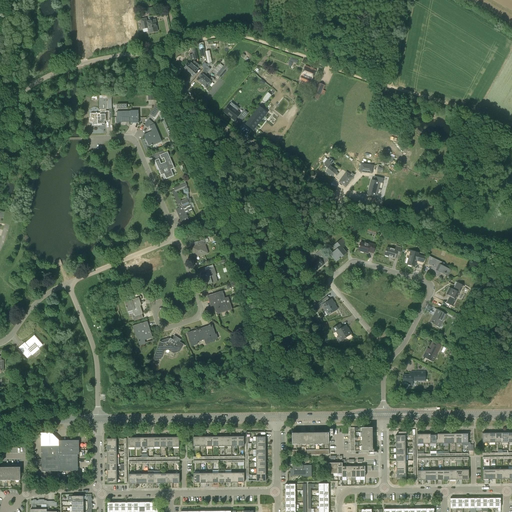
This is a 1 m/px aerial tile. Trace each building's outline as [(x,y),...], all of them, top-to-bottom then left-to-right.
[(148,28),(149,33),(158,31),(155,19),(147,21),(146,19),(140,20),(142,29),(148,28)] [(184,68),(189,72),(197,63),(194,61),(191,64),(189,65),(188,64),(184,68)] [(199,66),(197,63),(189,72),(194,76),(197,72),(196,71),(197,69),(199,66)] [(197,80),(202,84),(207,78),(204,76),(210,69),(207,66),(203,71),(199,77),(197,80)] [(316,70),(306,66),(300,80),(310,84),(316,70)] [(220,78),(227,71),(223,67),(216,75),(220,78)] [(209,80),(207,78),(202,84),(207,88),(209,85),(210,86),(214,80),(212,78),(209,80)] [(315,102),(317,99),(318,99),(324,85),(318,83),(312,97),(313,97),(312,100),(315,102)] [(268,93),(262,101),(266,104),(272,96),(268,93)] [(157,104),(156,103),(149,114),(155,118),(160,109),(157,104)] [(232,108),(229,105),(224,111),(235,120),(240,114),(237,111),(239,109),(237,107),(236,106),(234,105),(232,108)] [(250,122),(249,121),(246,125),(253,131),(262,120),(260,119),(266,112),(261,107),(252,118),(253,119),(250,122)] [(130,121),(130,124),(139,123),(138,110),(130,111),(117,112),(117,122),(126,121),(126,120),(129,120),(129,121),(130,121)] [(92,123),(92,126),(97,126),(102,125),(102,124),(104,124),(104,121),(105,121),(105,118),(109,118),(109,111),(104,112),(104,114),(99,115),(99,113),(90,114),(90,118),(89,118),(89,123),(92,123)] [(149,134),(149,133),(144,135),(149,147),(152,145),(157,143),(158,143),(157,140),(160,138),(154,124),(149,120),(144,125),(147,128),(149,127),(152,133),(149,134)] [(161,164),(159,159),(154,161),(161,176),(162,176),(161,175),(165,174),(167,179),(172,177),(169,170),(174,168),(167,152),(164,153),(163,151),(158,152),(161,159),(164,158),(166,163),(161,164)] [(326,172),(327,172),(332,177),(334,174),(336,176),(338,173),(336,172),(336,171),(339,168),(336,165),(333,169),(330,166),(334,162),(330,159),(329,161),(328,160),(325,164),(326,165),(325,166),(328,168),(326,172)] [(373,166),(361,164),(360,172),(372,173),(373,166)] [(346,173),(342,179),(339,182),(345,187),(353,177),(349,175),(346,173)] [(368,195),(376,197),(379,183),(382,183),(383,180),(376,178),(375,181),(372,181),(368,195)] [(179,208),(175,210),(180,220),(181,220),(183,225),(190,223),(186,214),(192,211),(189,204),(192,202),(192,203),(194,202),(192,198),(190,198),(190,199),(189,199),(188,194),(189,194),(188,188),(187,189),(187,188),(185,189),(184,187),(187,186),(186,183),(173,189),(174,189),(174,190),(172,191),(179,208)] [(198,245),(192,247),(195,257),(207,253),(205,245),(207,244),(205,239),(197,242),(198,245)] [(340,259),(340,258),(346,253),(342,248),(346,244),(342,239),(335,245),(338,249),(331,255),(336,261),(339,259),(339,260),(340,259)] [(364,244),(360,243),(358,251),(367,253),(368,252),(373,253),(375,245),(364,242),(364,244)] [(395,250),(386,248),(384,255),(391,257),(391,258),(395,259),(396,254),(399,255),(401,248),(396,246),(395,250)] [(321,261),(326,258),(320,251),(317,253),(319,255),(308,265),(314,271),(317,269),(318,270),(324,265),(321,261)] [(415,262),(416,261),(423,263),(424,257),(418,255),(418,253),(411,251),(409,259),(408,259),(407,265),(415,267),(416,263),(415,262)] [(444,263),(429,256),(427,265),(428,265),(428,264),(432,266),(429,273),(438,277),(440,272),(448,275),(450,270),(443,266),(444,263)] [(205,271),(206,274),(201,275),(202,280),(206,279),(208,285),(217,281),(215,274),(216,274),(214,268),(205,271)] [(457,283),(453,290),(450,288),(446,294),(450,297),(447,303),(452,306),(463,285),(456,282),(457,283)] [(222,291),(208,296),(209,301),(210,301),(211,304),(210,305),(211,307),(214,306),(216,314),(222,312),(232,309),(228,297),(224,299),(224,298),(221,300),(220,297),(224,296),(222,291)] [(139,304),(141,303),(139,297),(132,300),(124,302),(128,312),(132,311),(134,317),(133,317),(134,321),(143,318),(142,314),(143,314),(139,304)] [(328,310),(330,314),(337,310),(331,299),(324,303),(322,300),(316,305),(318,309),(323,306),(326,311),(328,310)] [(430,322),(439,327),(446,314),(437,309),(430,322)] [(144,340),(152,337),(147,322),(142,324),(141,323),(132,326),(136,338),(137,338),(140,345),(145,343),(144,340)] [(212,325),(211,326),(210,325),(208,325),(208,326),(203,328),(204,330),(201,331),(201,330),(200,330),(199,330),(194,332),(193,332),(193,333),(192,334),(191,332),(187,333),(191,346),(197,344),(196,340),(204,338),(206,343),(215,341),(214,339),(217,338),(216,334),(215,335),(212,325)] [(346,326),(340,329),(338,325),(332,329),(335,333),(336,332),(339,337),(341,336),(343,339),(351,334),(349,330),(349,331),(346,326)] [(24,345),(23,344),(18,348),(23,353),(22,354),(23,355),(24,354),(27,358),(31,354),(32,356),(39,350),(38,348),(42,345),(39,341),(38,342),(33,337),(25,344),(24,345)] [(176,344),(172,341),(172,340),(170,338),(169,341),(166,339),(164,340),(163,342),(159,341),(153,359),(156,360),(157,357),(161,358),(164,350),(165,350),(168,349),(174,353),(179,351),(183,344),(177,341),(176,344)] [(433,362),(441,346),(433,342),(432,344),(433,345),(430,350),(427,349),(423,356),(433,362)] [(414,372),(414,375),(403,375),(403,385),(412,385),(412,380),(421,380),(421,381),(425,380),(425,372),(414,372)] [(361,451),(372,451),(372,427),(361,428),(361,449),(361,451)] [(41,446),(58,446),(58,438),(51,430),(41,430),(41,446)] [(398,432),(398,435),(395,436),(396,442),(405,442),(405,438),(406,438),(406,435),(406,432),(398,432)] [(328,444),(328,433),(292,433),(292,444),(328,444)] [(468,443),(468,434),(461,434),(461,443),(461,445),(468,445),(468,451),(473,451),(473,445),(470,445),(470,443),(468,443)] [(60,471),(78,471),(78,460),(77,450),(77,442),(63,442),(61,442),(61,446),(58,446),(41,446),(41,459),(41,472),(60,471)] [(303,476),(303,477),(312,477),(312,465),(303,465),(303,464),(296,464),(296,465),(292,465),(292,476),(303,476)] [(0,480),(20,480),(20,468),(0,467),(0,480)]
